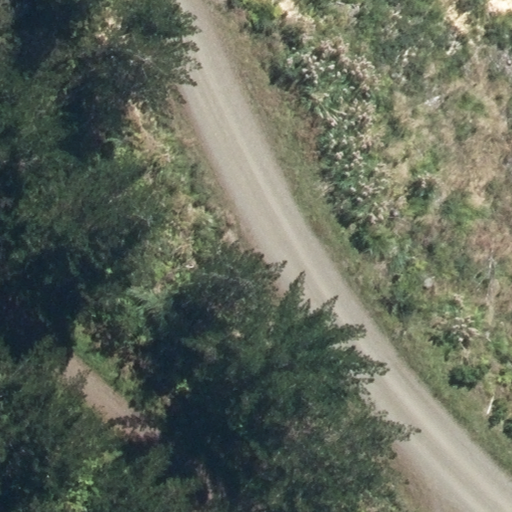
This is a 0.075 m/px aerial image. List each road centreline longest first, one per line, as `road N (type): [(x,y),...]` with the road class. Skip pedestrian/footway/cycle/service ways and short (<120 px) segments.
road 1 (track): [(188,0),(333,337),(468,511)]
road 2 (track): [(248,511),(136,446),(32,319),(0,293)]
